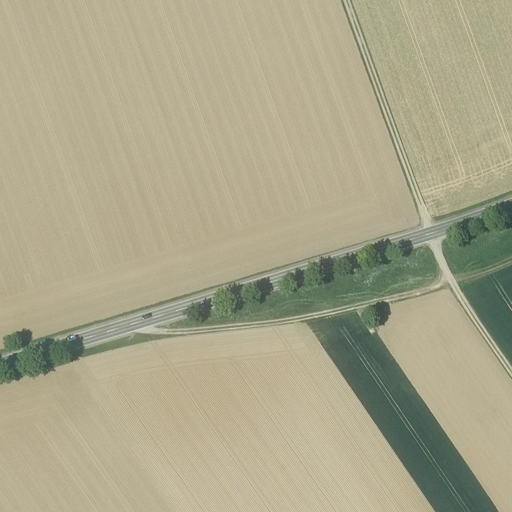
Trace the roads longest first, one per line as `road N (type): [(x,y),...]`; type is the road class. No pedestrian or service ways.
road 1 (secondary): [(511,206),(0,366)]
road 2 (track): [(345,0),(444,268),(511,373)]
road 3 (track): [(143,322),(147,330),(173,333),(290,321),(421,293),(511,259)]
